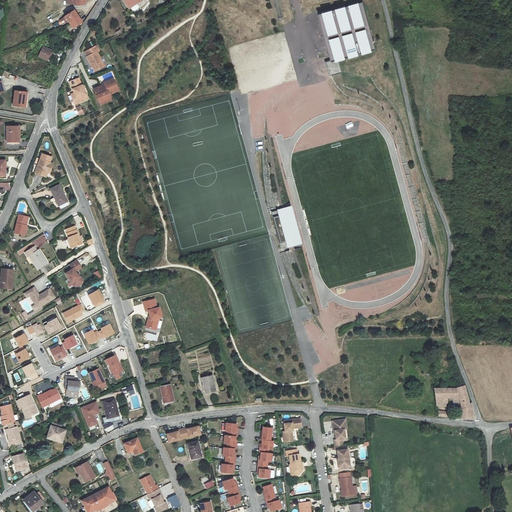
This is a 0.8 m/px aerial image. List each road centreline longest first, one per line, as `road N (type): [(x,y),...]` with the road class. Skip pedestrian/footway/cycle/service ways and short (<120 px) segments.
road 1 (unclassified): [(483,425),(449,329),(450,239),(419,153),(383,0)]
road 2 (unclassified): [(483,425),(313,409)]
road 3 (residential): [(126,339),(84,204)]
road 4 (unclassified): [(48,115),(52,92),(104,0)]
road 5 (unclassified): [(151,421),(89,445),(39,477)]
